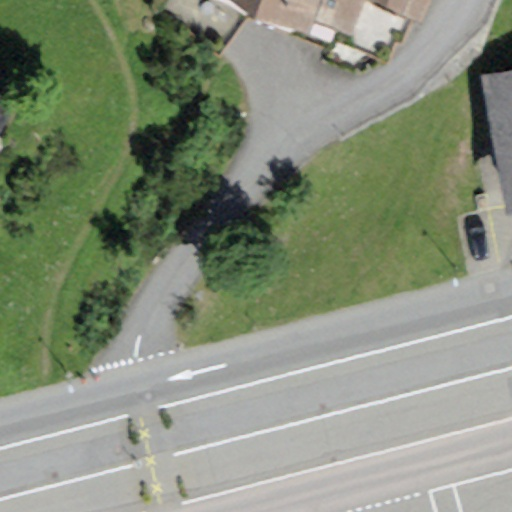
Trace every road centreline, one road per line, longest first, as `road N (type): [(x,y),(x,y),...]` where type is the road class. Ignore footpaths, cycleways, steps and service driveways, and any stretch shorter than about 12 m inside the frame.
road 1 (secondary): [(511,299),(0,428)]
road 2 (secondary): [(263,511),(511,451)]
